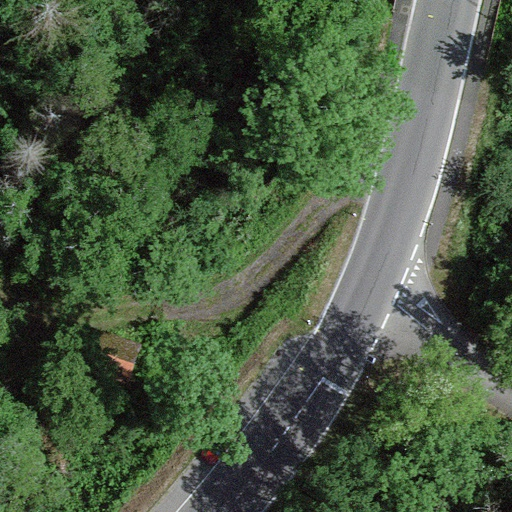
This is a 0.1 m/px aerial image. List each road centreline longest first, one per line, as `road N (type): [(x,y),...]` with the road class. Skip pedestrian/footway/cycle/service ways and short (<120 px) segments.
road 1 (tertiary): [(451,0),(376,283),(328,378),(224,511)]
road 2 (track): [(256,283),(338,195),(370,180),(407,184)]
road 3 (track): [(376,283),(511,388)]
